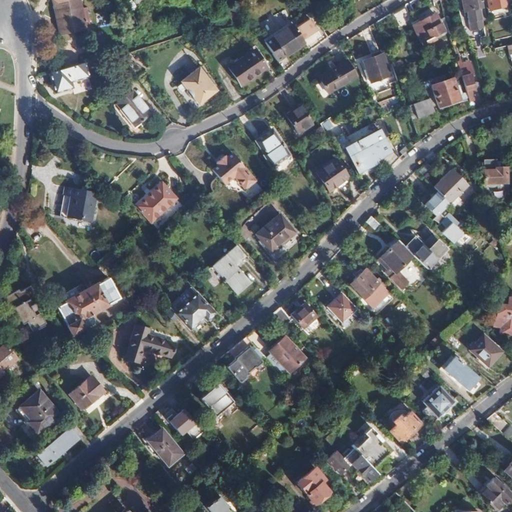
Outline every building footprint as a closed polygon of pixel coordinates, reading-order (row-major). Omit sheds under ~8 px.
[(90,19),(88,9),(81,9),(79,0),(51,0),(58,34),(79,30),(80,33),(84,32),(84,29),(86,29),(84,22),(85,21),(85,19),(90,19)] [(480,6),(478,0),(461,0),(464,10),(480,6)] [(507,5),(505,0),(486,0),(489,9),(507,5)] [(413,17),(406,6),(393,15),(400,26),(413,17)] [(220,16),(218,12),(208,15),(210,20),(220,16)] [(442,30),(433,13),(418,21),(417,19),(410,23),(422,44),(431,39),(430,38),(442,30)] [(304,41),(307,46),(321,37),(310,19),(295,28),(304,41)] [(264,41),(277,60),(304,41),(295,28),(291,22),(264,41)] [(453,47),(449,33),(443,35),(447,45),(439,49),(440,52),(453,47)] [(203,48),(198,39),(194,42),(198,50),(203,48)] [(268,65),(255,45),(251,47),(254,52),(228,68),(239,85),(265,67),(268,65)] [(389,74),(381,53),(362,59),(366,68),(363,69),(366,79),(369,78),(371,81),(389,74)] [(346,60),(335,65),(345,85),(356,79),(346,60)] [(82,61),(47,71),(52,91),(70,86),(69,80),(85,75),(82,61)] [(345,85),(335,65),(317,75),(328,94),(345,85)] [(206,98),(215,90),(196,67),(179,81),(185,89),(184,91),(188,96),(190,96),(197,104),(205,97),(206,98)] [(460,72),(468,101),(477,98),(470,74),(463,75),(462,72),(460,72)] [(458,98),(451,79),(430,86),(437,106),(458,98)] [(136,122),(148,112),(129,89),(113,102),(128,120),(131,116),(136,122)] [(407,105),(412,120),(434,112),(428,97),(407,105)] [(310,122),(298,103),(284,113),(297,131),(310,122)] [(379,123),(346,141),(360,167),(382,156),(381,155),(392,149),(379,123)] [(320,135),(325,132),(320,124),(315,127),(320,135)] [(288,155),(272,130),(254,141),(263,154),(261,155),(270,168),(288,155)] [(254,180),(231,152),(224,158),(222,156),(215,162),(216,164),(211,169),(223,184),(234,176),(244,188),(254,180)] [(345,175),(333,157),(314,169),(326,188),(345,175)] [(506,181),(505,166),(495,168),(494,158),(482,160),(484,183),(506,181)] [(437,191),(448,202),(466,184),(451,169),(433,187),(437,191)] [(175,198),(160,182),(136,206),(141,213),(142,212),(151,222),(175,198)] [(90,220),(95,190),(64,185),(63,193),(70,195),(66,215),(90,220)] [(435,215),(448,202),(437,191),(424,203),(435,215)] [(254,235),(271,255),(296,233),(279,214),(254,235)] [(370,215),(365,221),(375,230),(380,224),(370,215)] [(456,223),(448,215),(435,227),(453,245),(461,237),(451,227),(456,223)] [(413,255),(425,267),(444,248),(429,233),(420,242),(414,235),(403,246),(413,255)] [(413,255),(403,246),(397,241),(378,258),(387,268),(385,270),(402,287),(408,280),(398,269),(413,255)] [(245,255),(235,245),(211,266),(236,295),(251,282),(236,265),(245,255)] [(373,292),(381,285),(365,269),(349,284),(363,298),(371,290),(373,292)] [(118,298),(106,277),(56,307),(71,334),(92,321),(89,315),(118,298)] [(33,297),(28,288),(15,295),(20,304),(9,310),(18,326),(23,324),(28,333),(42,325),(36,314),(30,317),(28,313),(33,311),(30,305),(34,302),(31,298),(33,297)] [(341,322),(355,309),(339,293),(325,306),(341,322)] [(207,320),(213,314),(194,294),(174,313),(168,307),(163,311),(171,321),(177,317),(189,329),(203,316),(207,320)] [(511,297),(500,296),(495,306),(494,315),(492,325),(498,326),(498,329),(501,330),(501,333),(511,334),(511,297)] [(280,306),(272,314),(283,326),(293,317),(300,327),(313,315),(302,303),(287,315),(280,306)] [(166,361),(172,347),(145,337),(147,330),(134,325),(122,355),(135,360),(140,350),(166,361)] [(251,331),(244,337),(259,352),(266,346),(251,331)] [(267,349),(269,352),(271,354),(286,340),(282,335),(267,349)] [(488,366),(501,352),(482,335),(470,349),(488,366)] [(259,352),(244,337),(228,351),(246,373),(259,362),(257,360),(262,356),(259,352)] [(269,352),(262,356),(283,377),(303,357),(286,340),(271,354),(269,352)] [(2,345),(0,346),(0,369),(0,370),(14,359),(2,345)] [(465,388),(476,377),(461,364),(462,363),(458,360),(457,361),(453,357),(443,368),(465,388)] [(89,374),(67,393),(80,409),(95,397),(95,398),(103,391),(89,374)] [(214,417),(233,402),(217,384),(199,399),(214,417)] [(433,421),(453,402),(438,386),(423,401),(428,406),(423,411),(433,421)] [(37,430),(57,414),(37,390),(14,408),(26,421),(28,420),(37,430)] [(83,410),(87,415),(108,398),(105,393),(83,410)] [(190,426),(194,422),(182,408),(168,420),(189,443),(198,436),(190,426)] [(400,442),(421,424),(409,411),(403,416),(400,413),(392,420),(394,423),(389,429),(400,442)] [(493,412),(485,419),(507,437),(511,431),(511,428),(501,419),(502,417),(501,415),(499,417),(493,412)] [(47,467),(80,439),(69,427),(36,455),(47,467)] [(181,453),(160,427),(145,439),(167,465),(181,453)] [(366,438),(353,449),(371,468),(391,449),(369,427),(362,433),(366,438)] [(371,468),(353,449),(342,458),(335,450),(326,458),(339,472),(349,463),(367,481),(375,472),(371,468)] [(313,503),(328,490),(320,481),(324,478),(313,466),(294,482),(313,503)] [(490,476),(475,491),(493,509),(500,501),(502,503),(510,496),(490,476)] [(208,511),(232,511),(218,495),(204,506),(208,511)]
